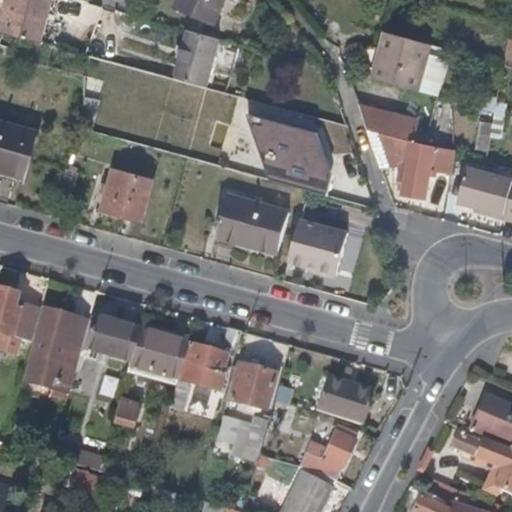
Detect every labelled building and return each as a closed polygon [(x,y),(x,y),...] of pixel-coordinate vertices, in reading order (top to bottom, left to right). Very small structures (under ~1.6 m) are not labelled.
[(0,32),(42,44),(53,0),(3,0),(0,13),(0,32)] [(221,12),(225,0),(180,0),(178,7),(216,24),(221,12)] [(209,88),(222,40),(189,31),(176,79),(209,88)] [(414,93),(426,44),(393,36),(384,33),(371,82),(414,93)] [(330,68),(319,54),(313,65),(330,70),(330,68)] [(501,121),(503,105),(495,103),(494,114),(492,120),(501,121)] [(411,144),(414,126),(359,111),(380,169),(391,166),(392,163),(402,165),(400,174),(407,176),(403,197),(425,200),(426,183),(429,171),(433,149),(411,144)] [(26,159),(34,131),(0,121),(0,172),(20,178),(26,159)] [(450,168),(452,155),(452,152),(433,149),(429,171),(449,174),(450,168)] [(0,179),(25,187),(33,160),(26,159),(20,178),(0,172),(0,179)] [(153,226),(165,186),(110,170),(99,210),(153,226)] [(511,218),(511,182),(466,170),(457,204),(472,208),(489,212),(511,218)] [(277,256),(246,247),(217,238),(230,196),(255,204),(257,196),(224,187),(209,242),(275,263),(277,256)] [(277,256),(290,214),(255,204),(230,196),(217,238),(246,247),(277,256)] [(337,278),(348,235),(301,222),(289,264),(337,278)] [(29,344),(39,309),(12,300),(14,294),(0,289),(0,334),(4,336),(2,340),(6,342),(8,337),(29,344)] [(70,388),(81,348),(83,342),(69,338),(74,318),(42,309),(25,376),(56,384),(70,388)] [(129,361),(138,328),(90,315),(88,322),(83,342),(81,348),(129,361)] [(83,342),(88,322),(74,318),(69,338),(83,342)] [(187,336),(139,323),(138,328),(186,342),(187,336)] [(185,343),(186,342),(138,328),(129,361),(127,365),(159,374),(157,381),(174,386),(185,343)] [(233,358),(240,333),(226,329),(220,353),(225,355),(233,358)] [(213,400),(225,355),(220,353),(196,347),(185,343),(174,386),(173,388),(186,392),(213,400)] [(264,410),(274,373),(256,368),(257,363),(251,362),(250,367),(232,363),(223,398),(227,400),(239,403),(264,410)] [(159,374),(127,365),(125,372),(157,381),(159,374)] [(56,384),(25,376),(23,381),(54,390),(56,384)] [(363,422),(372,388),(327,376),(317,410),(363,422)] [(182,406),(186,392),(173,388),(169,402),(182,406)] [(511,406),(484,394),(470,429),(492,438),(491,442),(492,442),(508,448),(511,437),(511,406)] [(132,414),(135,405),(118,399),(112,422),(129,427),(132,414)] [(254,461),(264,428),(225,415),(217,440),(234,446),(231,454),(254,461)] [(276,431),(279,418),(270,415),(266,428),(276,431)] [(356,436),(336,427),(334,431),(354,439),(356,436)] [(334,481),(354,439),(334,431),(325,449),(320,460),(305,453),(298,467),(318,473),(334,481)] [(511,492),(511,489),(511,450),(508,448),(506,452),(491,446),(456,433),(450,447),(474,457),(502,469),(495,486),(504,489),(511,492)] [(71,462),(75,446),(57,441),(52,456),(71,462)] [(508,448),(492,442),(491,446),(506,452),(508,448)] [(320,460),(325,449),(309,443),(305,453),(320,460)] [(265,458),(267,451),(260,449),(258,455),(265,458)] [(98,471),(102,457),(77,450),(73,464),(98,471)] [(38,461),(40,455),(29,452),(27,458),(38,461)] [(262,470),(267,458),(265,458),(258,455),(255,467),(262,470)] [(495,486),(502,469),(474,457),(473,462),(495,471),(488,490),(502,495),(504,489),(495,486)] [(68,486),(72,471),(62,468),(57,482),(68,486)] [(89,493),(94,476),(73,469),(72,471),(68,486),(70,487),(89,493)] [(317,511),(330,488),(314,480),(300,473),(284,503),(279,511),(317,511)] [(94,509),(103,478),(94,476),(89,493),(92,494),(88,507),(94,509)] [(470,498),(433,482),(428,495),(450,502),(465,507),(470,498)] [(88,507),(92,494),(89,493),(70,487),(66,501),(88,507)] [(479,511),(465,507),(450,502),(449,506),(428,495),(419,492),(410,511),(479,511)] [(271,511),(272,511),(254,507),(252,503),(253,499),(247,496),(241,511),(271,511)] [(223,511),(225,508),(200,501),(197,511),(223,511)]
